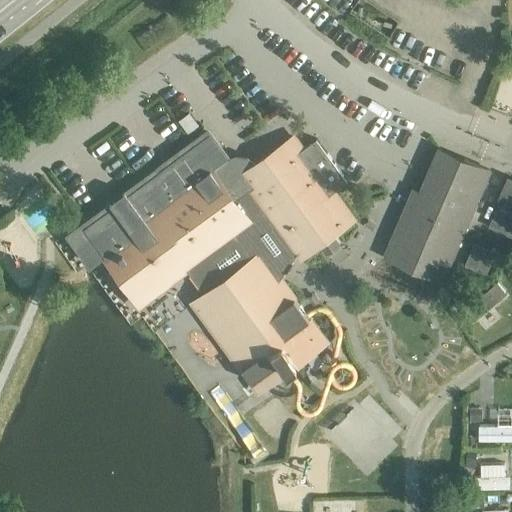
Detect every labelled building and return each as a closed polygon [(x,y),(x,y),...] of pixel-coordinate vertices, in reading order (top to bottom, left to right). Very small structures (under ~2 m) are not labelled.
[(92,220),(83,226),(103,254),(112,248),(118,256),(148,296),(165,284),(185,269),(186,268),(190,274),(192,276),(199,286),(201,288),(205,294),(194,302),(199,309),(207,319),(243,367),(242,368),(253,382),(254,383),(258,389),(259,389),(269,382),(279,374),(296,362),(297,362),(308,353),(325,340),(320,333),(310,319),(306,313),(295,298),(289,291),(281,280),(281,279),(281,278),(285,272),(287,270),(287,269),(294,259),(297,255),(300,259),(310,252),(320,244),(326,253),(340,243),(337,239),(334,234),(340,229),(352,221),(353,220),(353,219),(338,198),(333,192),(348,181),(334,161),(317,139),(311,143),(302,150),(292,137),(280,145),(260,160),(253,165),(247,160),(246,160),(239,158),(238,158),(230,161),(228,158),(210,134),(92,220)] [(439,148),(392,258),(443,280),(491,170),(439,148)] [(511,179),(509,178),(501,196),(505,198),(494,222),(492,228),(511,236),(511,179)] [(27,206),(0,225),(0,237),(3,241),(35,217),(27,206)] [(171,281),(173,299),(189,297),(187,279),(171,281)] [(452,303),(463,321),(504,298),(494,280),(452,303)] [(154,299),(159,315),(172,312),(167,296),(154,299)] [(129,322),(140,315),(133,304),(122,310),(129,322)] [(148,328),(158,343),(177,331),(167,316),(148,328)] [(187,326),(176,337),(208,368),(219,357),(187,326)] [(335,374),(351,376),(353,361),(337,359),(335,374)] [(353,404),(383,433),(391,425),(361,396),(353,404)] [(260,440),(275,428),(255,405),(240,418),(260,440)] [(511,437),(511,407),(494,407),(493,421),(475,421),(474,437),(511,437)] [(481,408),(470,408),(470,420),(481,420),(481,408)] [(323,441),(337,442),(338,429),(324,429),(323,441)] [(438,432),(434,460),(447,461),(450,434),(438,432)] [(345,445),(313,445),(313,459),(345,458),(345,445)] [(465,452),(465,465),(475,466),(475,452),(465,452)] [(476,484),(504,484),(504,459),(476,459),(476,484)] [(338,495),(350,493),(347,468),(335,470),(338,495)] [(273,476),(251,477),(252,496),(273,496),(273,476)] [(483,495),(469,495),(469,507),(484,506),(483,495)] [(325,511),(325,501),(313,502),(313,511),(325,511)]
